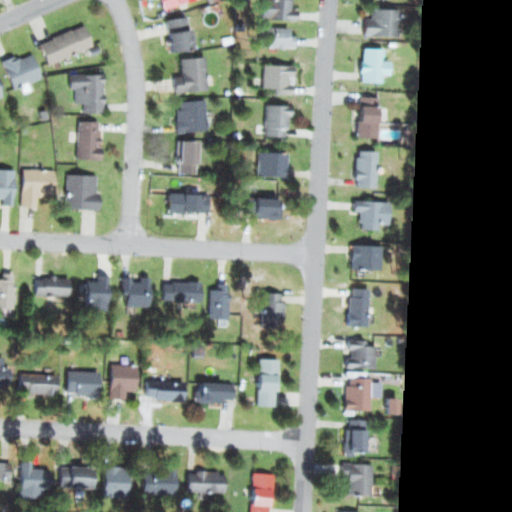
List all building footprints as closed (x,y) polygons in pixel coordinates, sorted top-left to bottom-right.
[(190,0),(158,0),(161,8),(190,0)] [(255,0),(255,21),(293,21),(293,7),(285,7),(285,0),(255,0)] [(363,36),(365,4),(395,6),(393,38),(363,36)] [(36,41),(78,23),(87,44),(45,62),(36,41)] [(167,49),(187,46),(184,26),(164,29),(167,49)] [(257,27),(290,27),(290,46),(257,46),(257,27)] [(0,66),(0,56),(25,44),(38,71),(10,86),(0,66)] [(377,46),(375,79),(356,77),(358,45),(377,46)] [(193,55),(197,87),(178,90),(174,58),(193,55)] [(260,84),(280,85),(282,66),(262,64),(260,84)] [(98,73),(100,106),(81,107),(79,75),(98,73)] [(199,98),(198,131),(179,130),(180,98),(199,98)] [(376,100),(374,133),(355,132),(357,99),(376,100)] [(282,100),(281,133),(262,133),(262,100),(282,100)] [(97,123),(95,156),(76,154),(78,122),(97,123)] [(198,140),(197,173),(178,173),(178,140),(198,140)] [(251,176),(253,144),(283,146),(281,178),(251,176)] [(372,153),(369,185),(350,184),(352,151),(372,153)] [(0,197),(0,165),(11,166),(9,198),(0,197)] [(17,203),(19,171),(49,173),(46,205),(17,203)] [(62,204),(65,172),(95,175),(92,207),(62,204)] [(170,191),(202,195),(200,214),(167,210),(170,191)] [(244,196),(276,199),(275,218),(242,215),(244,196)] [(380,202),(378,234),(359,233),(361,200),(380,202)] [(357,267),(377,268),(378,248),(358,247),(357,267)] [(35,273),(68,273),(67,293),(35,292),(35,273)] [(0,277),(10,277),(10,310),(0,310),(0,277)] [(75,277),(107,278),(106,308),(74,307),(75,277)] [(372,280),(371,326),(348,325),(349,280),(372,280)] [(201,281),(162,281),(162,301),(201,301),(201,281)] [(113,282),(145,283),(144,313),(112,312),(113,282)] [(226,284),(226,316),(207,316),(207,284),(226,284)] [(281,294),(277,327),(258,325),(261,292),(281,294)] [(369,362),(370,342),(350,342),(349,362),(369,362)] [(0,385),(8,385),(8,368),(3,368),(3,357),(0,357),(0,385)] [(125,358),(125,391),(106,391),(106,358),(125,358)] [(276,359),(275,405),(252,404),(253,358),(276,359)] [(61,367),(93,368),(92,398),(60,397),(61,367)] [(18,372),(50,375),(49,394),(16,391),(18,372)] [(355,403),(342,403),(342,381),(358,381),(358,374),(370,374),(370,412),(355,412),(355,403)] [(185,403),(139,400),(141,376),(187,380),(185,403)] [(237,410),(192,407),(193,384),(239,387),(237,410)] [(366,451),(366,431),(346,431),(346,451),(366,451)] [(358,488),(344,488),(344,466),(360,466),(360,459),(372,459),(372,497),(358,497),(358,488)] [(0,479),(9,479),(9,460),(0,460),(0,479)] [(18,460),(50,462),(48,492),(16,490),(18,460)] [(92,485),(59,481),(61,462),(94,466),(92,485)] [(124,487),(126,467),(106,465),(104,485),(124,487)] [(173,491),(140,487),(142,468),(175,471),(173,491)] [(219,491),(186,488),(188,469),(221,472),(219,491)] [(246,511),(248,471),(272,472),(270,511),(246,511)]
